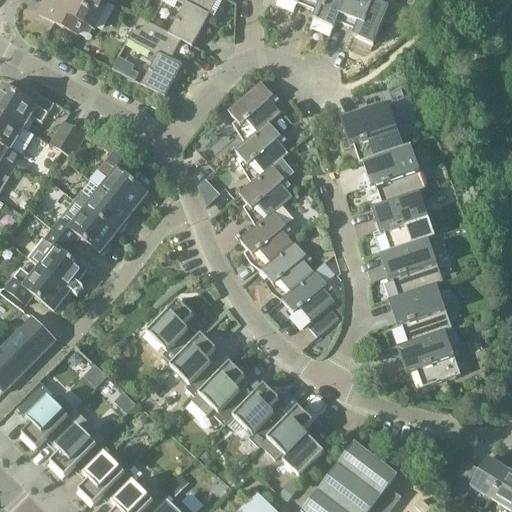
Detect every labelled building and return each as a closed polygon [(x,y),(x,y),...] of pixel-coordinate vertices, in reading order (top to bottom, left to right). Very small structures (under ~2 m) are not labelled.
[(94,30),(108,3),(103,0),(67,0),(67,1),(64,0),(45,0),(37,15),(76,36),(82,24),(94,30)] [(165,33),(182,42),(192,47),(209,16),(216,19),(226,0),(225,0),(175,0),(185,5),(174,24),(170,22),(165,33)] [(301,0),(319,7),(313,21),(334,31),(340,17),(346,0),(301,0)] [(346,0),(340,17),(358,24),(352,38),(374,47),(387,17),(372,10),(376,0),(346,0)] [(172,61),(182,42),(165,33),(139,19),(128,40),(158,56),(147,75),(143,73),(137,84),(165,99),(182,67),(172,61)] [(269,125),(281,115),(280,114),(274,107),(277,103),(261,84),(227,113),(235,122),(231,125),(242,148),(269,125)] [(0,87),(0,88),(0,116),(23,130),(30,118),(40,124),(51,105),(28,91),(23,100),(0,86),(0,87)] [(361,165),(364,164),(364,163),(404,149),(404,148),(389,106),(341,122),(350,149),(355,147),(361,165)] [(282,112),(280,114),(281,115),(269,125),(242,148),(233,156),(246,171),(242,175),(252,186),(272,169),(273,169),(289,155),(281,147),(299,132),(282,112)] [(16,142),(23,130),(0,116),(0,160),(13,169),(26,148),(16,142)] [(63,125),(50,147),(61,153),(74,132),(63,125)] [(74,132),(61,153),(72,160),(85,138),(74,132)] [(411,146),(404,148),(404,149),(364,163),(364,164),(373,190),(378,189),(384,205),(384,206),(421,193),(421,194),(427,192),(411,146)] [(95,173),(91,179),(91,184),(93,185),(100,191),(103,189),(134,213),(146,198),(147,198),(147,197),(126,180),(134,170),(116,156),(113,154),(98,173),(100,174),(95,173)] [(0,187),(1,189),(13,169),(0,160),(0,187)] [(248,217),(258,228),(273,215),(274,215),(292,199),(285,191),(289,188),(273,169),(272,169),(252,186),(252,187),(240,198),(252,213),(248,217)] [(82,193),(75,203),(116,236),(117,235),(119,237),(127,227),(124,225),(134,213),(103,189),(100,191),(93,185),(91,184),(90,183),(82,193)] [(386,234),(392,251),(429,239),(430,240),(436,238),(421,194),(421,193),(384,206),(384,205),(371,209),(381,236),(386,234)] [(66,213),(51,232),(72,248),(78,240),(100,257),(102,258),(111,248),(108,246),(116,236),(75,203),(74,204),(66,213)] [(290,235),(274,215),(273,215),(258,228),(258,229),(241,244),(254,260),(252,262),(262,272),(293,245),(287,238),(290,235)] [(51,232),(28,261),(38,269),(70,294),(84,275),(85,276),(85,275),(64,258),(72,248),(51,232)] [(445,284),(430,240),(429,239),(392,251),(381,254),(390,282),(395,280),(401,297),(401,298),(438,285),(438,286),(445,284)] [(273,291),(282,301),(314,274),(307,267),(311,263),(295,244),(293,245),(262,272),(262,273),(275,289),(273,291)] [(20,271),(4,292),(24,308),(32,298),(54,315),(54,314),(70,294),(38,269),(30,279),(20,271)] [(314,275),(314,274),(282,301),(283,302),(282,302),(297,319),(300,317),(308,326),(305,328),(306,329),(335,304),(328,296),(332,292),(315,274),(314,275)] [(403,328),(409,344),(409,345),(446,332),(446,333),(453,330),(438,286),(438,285),(401,298),(401,297),(389,301),(398,329),(403,328)] [(162,357),(171,366),(171,367),(196,341),(187,333),(188,332),(183,327),(192,317),(177,303),(172,309),(171,308),(166,311),(162,315),(157,318),(153,322),(156,325),(146,335),(161,350),(166,353),(162,357)] [(31,320),(0,351),(0,392),(3,396),(55,343),(31,320)] [(461,377),(446,333),(446,332),(409,345),(409,344),(396,349),(406,376),(418,372),(424,390),(461,377)] [(169,369),(170,369),(184,383),(189,387),(185,391),(194,400),(195,401),(199,397),(198,397),(219,375),(211,366),(206,361),(215,351),(200,336),(196,341),(171,367),(171,366),(169,369)] [(214,419),(223,428),(224,429),(233,420),(233,419),(248,403),(239,394),(234,389),(244,379),(229,364),(219,375),(198,397),(199,397),(195,401),(194,400),(191,404),(206,418),(213,411),(217,415),(214,419)] [(52,386),(61,378),(54,371),(45,379),(52,386)] [(21,436),(36,451),(46,441),(46,440),(67,419),(66,418),(74,411),(60,397),(53,405),(48,401),(52,397),(42,387),(17,412),(26,421),(31,426),(21,436)] [(248,441),(258,451),(260,449),(267,441),(282,425),(273,417),(269,411),(278,401),(263,387),(248,403),(233,419),(233,420),(247,433),(252,437),(248,441)] [(282,463),(292,473),(299,480),(324,454),(308,439),(303,433),(313,423),(298,409),(282,425),(267,441),(260,449),(274,463),(281,455),(286,459),(282,463)] [(50,465),(64,479),(75,469),(74,468),(95,447),(102,439),(88,426),(81,433),(77,429),(80,425),(71,416),(75,412),(74,411),(66,418),(67,419),(46,440),(46,441),(55,449),(54,449),(60,455),(50,465)] [(78,493),(93,508),(103,497),(102,497),(124,475),(123,475),(110,461),(109,461),(105,457),(109,453),(100,444),(103,440),(102,439),(95,447),(74,468),(75,469),(83,477),(88,483),(78,493)] [(390,511),(400,500),(400,501),(401,500),(387,489),(396,478),(355,447),(306,511),(273,511),(257,496),(241,511),(390,511)] [(491,501),(509,471),(489,459),(488,459),(481,471),(470,465),(452,495),(463,502),(471,489),(491,501)] [(115,511),(143,511),(152,504),(152,503),(159,496),(145,482),(138,489),(133,485),(137,481),(127,471),(124,475),(123,475),(124,475),(102,497),(103,497),(111,506),(116,511),(115,511)] [(511,511),(511,473),(509,471),(491,501),(508,511),(511,511)] [(279,496),(287,502),(295,492),(287,486),(279,496)] [(173,503),(163,493),(162,492),(159,496),(152,503),(152,504),(143,511),(189,511),(180,503),(173,511),(169,506),(173,503)] [(414,508),(415,509),(417,511),(428,511),(430,511),(421,501),(414,508)]
